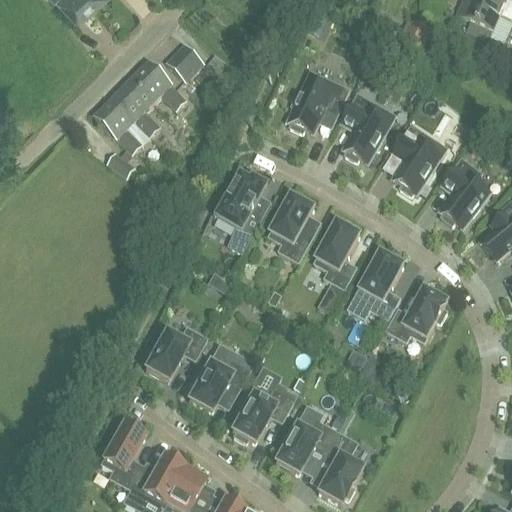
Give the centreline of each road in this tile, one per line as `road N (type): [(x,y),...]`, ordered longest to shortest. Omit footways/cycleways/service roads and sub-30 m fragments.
road 1 (residential): [(443,511),(481,442),(492,378),(485,320),(449,270),(357,206),(245,150)]
road 2 (track): [(55,511),(229,142)]
road 3 (unclassified): [(0,172),(177,0)]
road 4 (residential): [(122,398),(289,511)]
